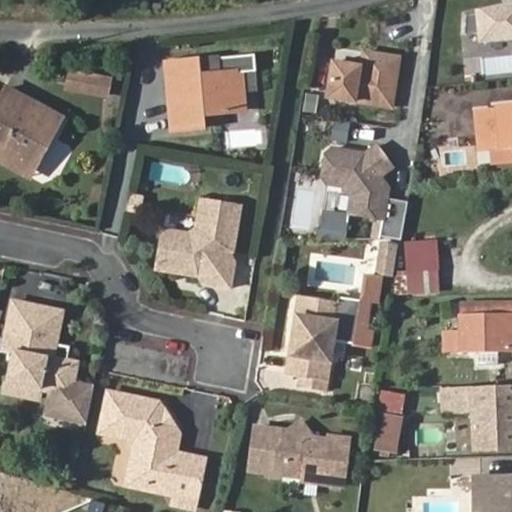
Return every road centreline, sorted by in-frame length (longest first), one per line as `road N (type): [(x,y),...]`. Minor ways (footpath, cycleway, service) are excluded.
road 1 (residential): [(299,0),(212,15),(0,14)]
road 2 (residential): [(0,238),(106,263),(141,314),(231,339),(226,365)]
